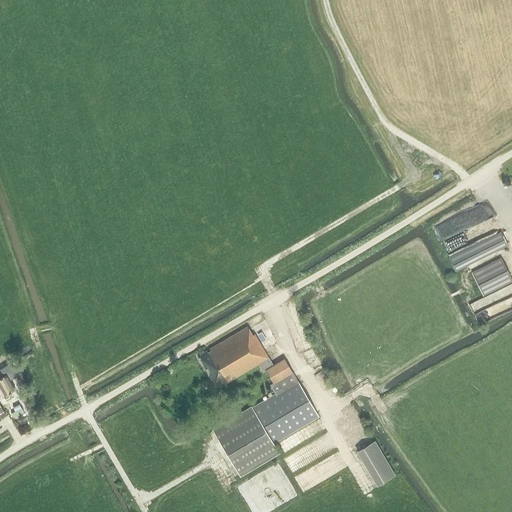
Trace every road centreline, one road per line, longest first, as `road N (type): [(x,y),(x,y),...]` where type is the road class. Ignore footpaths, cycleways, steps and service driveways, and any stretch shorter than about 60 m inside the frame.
road 1 (track): [(325,0),(414,175),(259,270),(276,299)]
road 2 (track): [(264,278),(78,388)]
